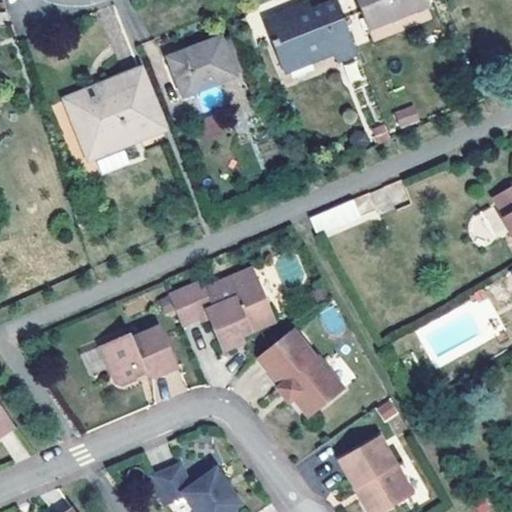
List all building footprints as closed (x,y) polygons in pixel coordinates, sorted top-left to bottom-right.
[(428,6),(425,0),(356,0),(368,29),(428,6)] [(357,53),(337,1),(309,12),(307,5),(267,20),(274,39),(271,40),(274,47),(281,44),(290,69),(337,52),(340,60),(357,53)] [(238,32),(221,39),(235,75),(252,69),(238,32)] [(235,75),(221,39),(171,59),(185,95),(235,75)] [(107,95),(70,110),(89,159),(163,129),(139,71),(103,86),(107,95)] [(66,101),(70,110),(107,95),(103,86),(66,101)] [(414,101),(396,108),(403,125),(421,118),(414,101)] [(511,186),(494,197),(506,216),(503,218),(511,232),(511,186)] [(360,217),(352,201),(310,219),(319,235),(360,217)] [(465,222),(480,246),(507,229),(492,205),(465,222)] [(202,281),(168,295),(181,325),(200,317),(206,314),(209,320),(222,351),(244,341),(242,335),(264,326),(274,317),(253,267),(204,288),(202,281)] [(200,317),(202,322),(209,320),(206,314),(200,317)] [(129,333),(99,346),(115,383),(121,385),(137,379),(136,377),(145,373),(146,375),(152,378),(177,368),(160,326),(131,338),(129,333)] [(292,330),(257,358),(279,386),(284,383),(295,396),(292,398),(308,417),(343,389),(316,356),(314,358),(292,330)] [(279,386),(276,389),(287,402),(292,398),(295,396),(284,383),(279,386)] [(0,404),(0,437),(16,426),(0,404)] [(387,511),(412,494),(373,440),(335,468),(366,511),(387,511)] [(181,462),(151,474),(163,505),(183,497),(193,511),(230,511),(241,504),(215,467),(190,485),(181,462)]
